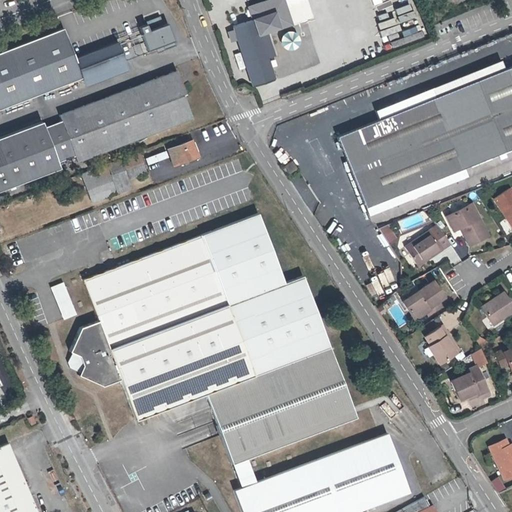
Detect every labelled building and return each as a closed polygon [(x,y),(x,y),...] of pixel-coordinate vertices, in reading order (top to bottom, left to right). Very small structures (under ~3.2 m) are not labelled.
[(255,20),(235,26),(255,87),(276,81),(261,35),(269,32),(281,28),(276,13),(288,10),(284,0),(276,0),(257,7),(260,18),(255,20)] [(293,0),(292,0),(294,18),(310,15),(307,0),(293,0)] [(388,0),(371,0),(374,10),(390,6),(388,0)] [(257,7),(251,8),(255,20),(260,18),(257,7)] [(288,10),(276,13),(281,28),(293,24),(288,10)] [(391,48),(408,42),(406,36),(421,31),(416,18),(398,25),(400,31),(387,36),(391,48)] [(146,52),(160,46),(172,41),(166,24),(147,32),(145,25),(138,28),(146,52)] [(60,29),(0,52),(0,107),(79,77),(60,29)] [(269,32),(261,35),(269,59),(277,57),(269,32)] [(172,41),(160,46),(164,51),(176,46),(172,41)] [(72,59),(83,88),(126,71),(114,42),(72,59)] [(300,52),(285,56),(288,67),(303,63),(300,52)] [(511,146),(511,65),(335,135),(362,205),(511,146)] [(42,119),(0,135),(0,188),(60,166),(58,160),(75,154),(77,159),(191,116),(182,94),(187,93),(176,69),(60,113),(62,119),(45,126),(42,119)] [(197,158),(190,140),(165,150),(171,167),(197,158)] [(126,180),(146,172),(138,151),(79,174),(91,204),(130,189),(128,184),(126,180)] [(296,168),(292,161),(282,166),(287,174),(296,168)] [(511,192),(509,187),(494,198),(511,225),(511,192)] [(476,220),(481,216),(473,204),(468,207),(476,220)] [(315,215),(322,229),(339,221),(332,207),(315,215)] [(491,233),(481,216),(476,220),(468,207),(454,215),(452,213),(445,217),(454,230),(461,227),(472,244),(491,233)] [(282,283),(257,214),(83,278),(97,319),(79,325),(68,351),(71,352),(67,361),(70,368),(78,372),(77,375),(100,385),(119,378),(134,418),(204,393),(229,463),(354,418),(302,276),(282,283)] [(388,224),(379,229),(387,243),(396,238),(388,224)] [(404,246),(414,262),(427,253),(430,257),(450,243),(440,230),(435,224),(427,230),(404,246)] [(417,266),(430,257),(427,253),(414,262),(417,266)] [(400,301),(409,315),(425,305),(426,306),(440,297),(429,281),(400,301)] [(63,320),(76,315),(63,282),(49,287),(63,320)] [(511,309),(511,307),(502,291),(479,306),(490,323),(511,309)] [(425,305),(409,315),(412,319),(428,309),(426,306),(425,305)] [(435,362),(452,351),(442,335),(445,333),(439,324),(421,335),(427,344),(424,346),(435,362)] [(442,335),(452,351),(454,350),(445,333),(442,335)] [(505,363),(510,375),(511,373),(511,345),(501,351),(500,348),(493,352),(499,366),(505,363)] [(456,398),(464,394),(474,390),(476,394),(485,390),(475,366),(465,370),(467,373),(449,381),(456,398)] [(474,390),(464,394),(466,398),(476,394),(474,390)] [(384,432),(231,490),(239,511),(349,511),(407,490),(384,432)] [(0,443),(0,511),(34,511),(5,441),(0,443)] [(504,448),(501,441),(486,449),(500,480),(511,475),(511,451),(510,446),(504,448)] [(496,479),(491,482),(496,492),(501,490),(496,479)] [(423,498),(401,511),(421,511),(429,508),(423,498)]
